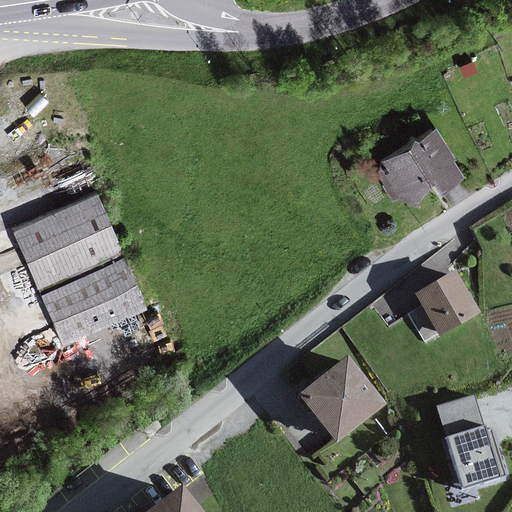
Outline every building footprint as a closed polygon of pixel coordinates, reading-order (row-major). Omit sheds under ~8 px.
[(460,171),(431,128),(374,166),(394,196),(404,190),(409,197),(434,180),(438,186),(460,171)] [(92,195),(9,230),(34,287),(116,252),(92,195)] [(140,306),(119,259),(38,295),(60,342),(140,306)] [(476,314),(454,274),(416,296),(439,335),(476,314)] [(382,408),(348,362),(300,397),(334,443),(382,408)] [(448,441),(483,430),(473,395),(437,406),(448,441)] [(448,441),(462,488),(505,475),(491,427),(483,430),(448,441)] [(198,511),(183,492),(156,511),(198,511)]
